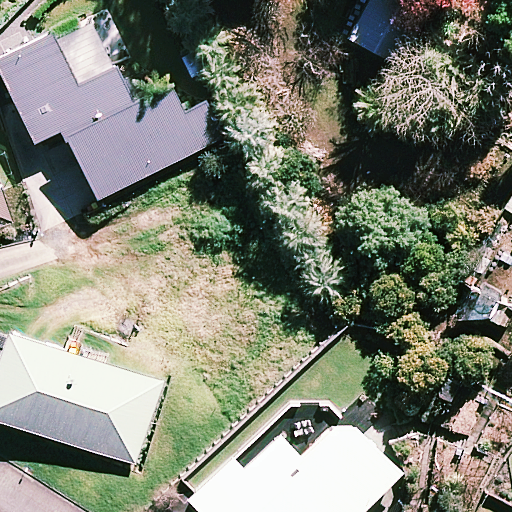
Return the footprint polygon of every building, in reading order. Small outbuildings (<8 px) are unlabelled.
[(424,11),(404,0),(370,0),(350,39),(395,64),(424,11)] [(146,96),(103,10),(0,61),(0,67),(16,100),(0,107),(21,150),(64,129),(98,200),(225,137),(208,103),(184,115),(171,84),(146,96)] [(0,226),(11,223),(0,191),(0,226)] [(511,277),(511,250),(485,234),(456,281),(495,306),(511,277)] [(164,384),(0,329),(0,420),(137,466),(164,384)] [(288,440),(282,432),(244,467),(235,458),(191,498),(203,511),(362,511),(401,477),(351,423),(327,426),(318,415),(288,440)]
